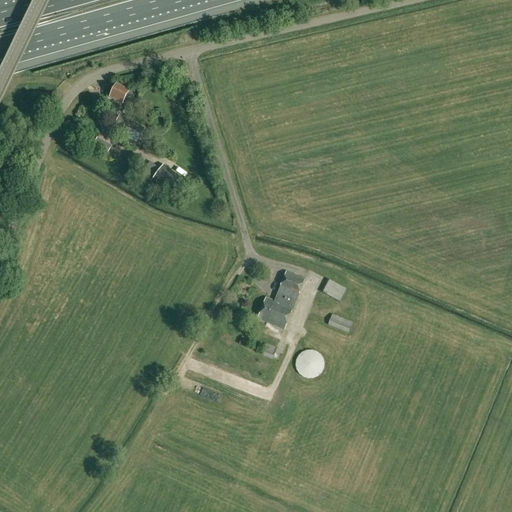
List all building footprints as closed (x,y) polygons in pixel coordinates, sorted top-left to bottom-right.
[(147,17),(164,14),(163,6),(146,9),(147,17)] [(25,45),(26,52),(41,50),(40,43),(25,45)] [(131,85),(140,90),(145,81),(136,76),(131,85)] [(193,89),(190,80),(183,82),(186,91),(193,89)] [(127,95),(129,91),(117,85),(110,98),(122,105),(123,104),(130,108),(133,103),(135,99),(127,95)] [(140,136),(144,128),(118,116),(115,123),(125,128),(122,135),(141,144),(144,138),(140,136)] [(97,138),(92,147),(99,151),(104,142),(97,138)] [(170,196),(183,179),(163,164),(151,181),(170,196)] [(305,279),(287,272),(275,302),(266,299),(257,320),(284,331),(305,279)] [(329,281),(323,293),(340,302),(346,289),(329,281)] [(332,315),(328,325),(335,328),(349,333),(353,323),(332,315)] [(266,344),(261,356),(272,361),(277,349),(266,344)] [(317,352),(315,351),(310,350),(305,351),(301,353),(298,357),(296,361),(295,366),(296,371),(299,375),(304,378),(308,379),(313,379),(318,377),(321,374),(324,369),(324,364),(323,359),(321,355),(317,352)]
